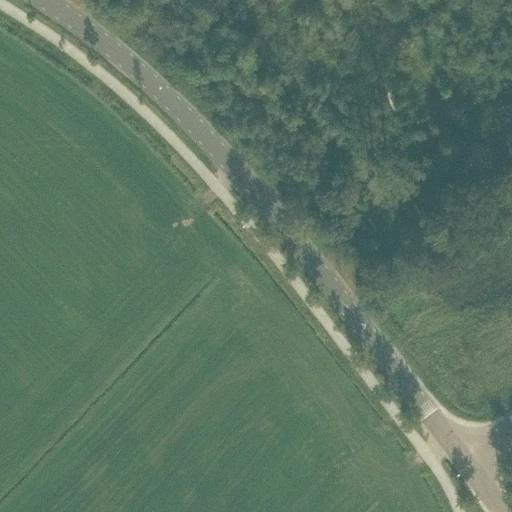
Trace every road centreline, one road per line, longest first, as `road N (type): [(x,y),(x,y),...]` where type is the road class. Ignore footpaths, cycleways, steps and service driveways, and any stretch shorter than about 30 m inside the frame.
road 1 (tertiary): [(463,461),(318,267),(188,120),(43,0)]
road 2 (track): [(511,175),(308,303)]
